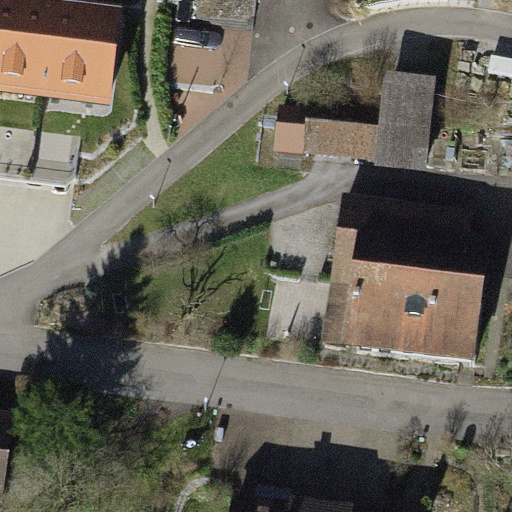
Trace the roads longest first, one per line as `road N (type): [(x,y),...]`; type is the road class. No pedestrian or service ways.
road 1 (residential): [(511,41),(424,27),(354,36),(277,78),(46,279)]
road 2 (unclassified): [(0,349),(511,418)]
road 3 (residential): [(46,279),(326,195),(505,216)]
